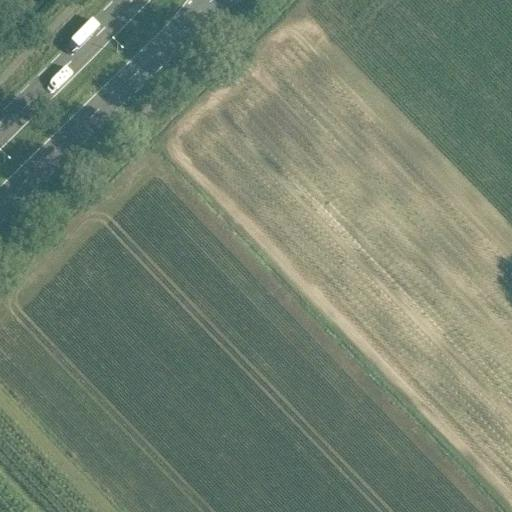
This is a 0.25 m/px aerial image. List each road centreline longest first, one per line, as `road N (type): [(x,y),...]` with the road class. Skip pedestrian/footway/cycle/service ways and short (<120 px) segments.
road 1 (primary): [(0,206),(212,0)]
road 2 (primary): [(128,0),(0,131)]
